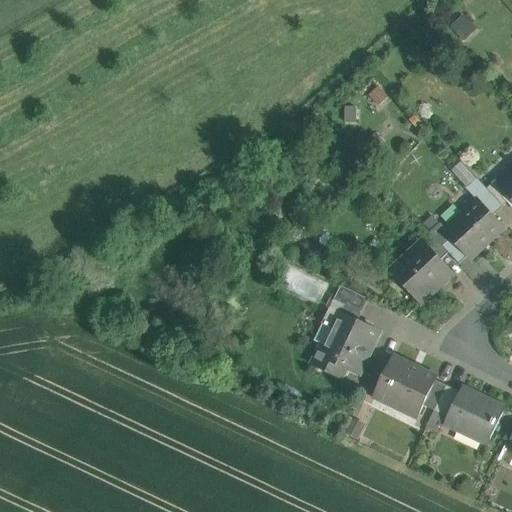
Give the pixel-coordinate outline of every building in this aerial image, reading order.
[(511,171),(500,183),(499,184),(511,197),(511,171)] [(488,189),(478,179),(467,190),(478,201),(479,200),(494,216),(504,207),(488,189)] [(497,181),(488,189),(504,207),(511,199),(511,197),(499,184),(500,183),(497,181)] [(447,230),(446,231),(452,239),(469,256),(472,259),(505,228),(494,216),(479,200),(478,201),(447,230)] [(441,225),(431,234),(443,247),(452,239),(446,231),(447,230),(441,225)] [(443,247),(431,234),(423,241),(441,261),(449,254),(443,247)] [(469,256),(452,239),(443,247),(449,254),(460,265),(469,256)] [(451,279),(419,244),(395,267),(426,301),(451,279)] [(331,310),(342,287),(285,259),(274,282),(331,310)] [(369,300),(342,287),(331,310),(345,317),(345,315),(359,321),(369,300)] [(359,321),(345,315),(345,317),(331,310),(315,342),(323,346),(313,366),(341,380),(346,370),(359,376),(380,332),(359,321)] [(392,362),(382,357),(370,380),(381,386),(392,362)] [(418,372),(393,360),(392,362),(381,386),(377,394),(397,404),(395,408),(418,419),(424,406),(436,381),(438,378),(420,369),(418,372)] [(436,381),(424,406),(435,412),(447,386),(436,381)] [(435,412),(445,417),(449,418),(461,393),(447,386),(435,412)] [(504,409),(463,390),(461,393),(449,418),(445,417),(443,422),(488,444),(504,409)] [(443,422),(445,417),(435,412),(427,428),(437,433),(443,422)]
